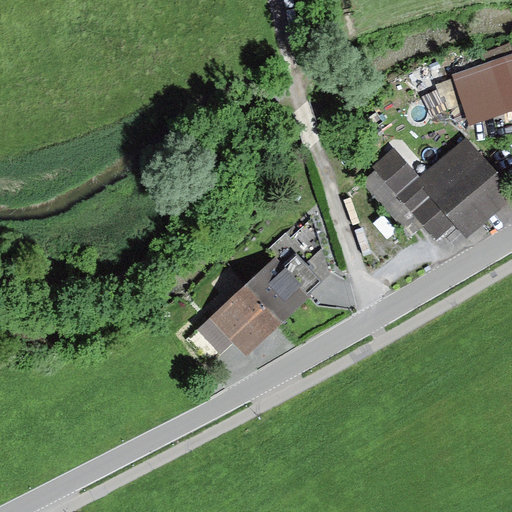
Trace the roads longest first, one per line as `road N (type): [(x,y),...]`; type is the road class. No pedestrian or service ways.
road 1 (tertiary): [(16,511),(511,239)]
road 2 (track): [(299,92),(376,318)]
